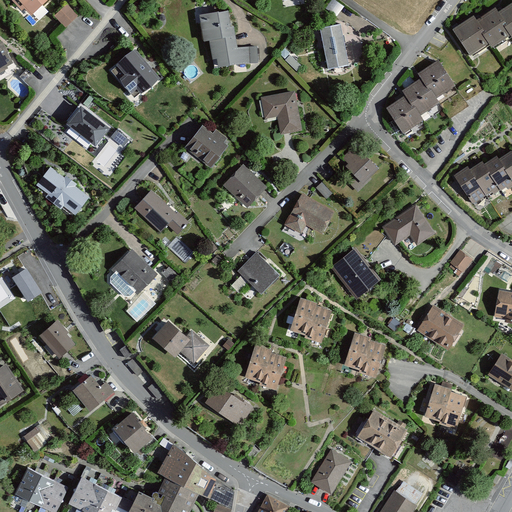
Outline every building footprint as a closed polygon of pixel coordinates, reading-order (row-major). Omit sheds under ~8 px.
[(48,0),(16,0),(31,16),(48,0)] [(78,16),(67,4),(54,16),(65,28),(78,16)] [(511,7),(498,16),(511,37),(511,7)] [(229,12),(199,19),(205,44),(208,44),(234,39),(229,12)] [(511,37),(498,16),(496,12),(477,24),(491,47),(494,52),(511,40),(511,37)] [(477,24),(474,19),(455,31),(472,59),(491,47),(477,24)] [(340,27),(319,31),(327,72),(349,69),(340,27)] [(236,52),(234,39),(208,44),(213,74),(258,67),(255,49),(236,52)] [(0,75),(14,67),(1,46),(0,46),(0,75)] [(135,51),(109,73),(135,103),(161,81),(135,51)] [(440,66),(420,77),(423,83),(436,106),(457,94),(440,66)] [(423,83),(403,95),(405,99),(419,123),(439,111),(436,106),(423,83)] [(295,91),(261,98),(265,120),(277,117),(281,135),(303,131),(295,91)] [(405,99),(385,111),(401,139),(422,128),(419,123),(405,99)] [(110,129),(81,107),(67,125),(96,148),(110,129)] [(203,129),(185,152),(212,172),(229,149),(225,146),(228,142),(216,133),(214,137),(203,129)] [(111,138),(124,147),(129,141),(116,131),(111,138)] [(358,195),(380,172),(354,147),(339,163),(357,180),(350,188),(358,195)] [(511,155),(500,163),(511,182),(511,155)] [(511,182),(500,163),(498,160),(486,168),(503,195),(504,197),(511,191),(511,182)] [(486,168),(484,166),(470,175),(487,201),(489,204),(503,195),(486,168)] [(90,197),(51,167),(36,186),(75,216),(90,197)] [(244,168),(222,190),(247,214),(268,191),(244,168)] [(470,175),(468,172),(454,181),(473,210),(487,201),(470,175)] [(133,213),(161,238),(169,229),(177,237),(188,225),(151,193),(133,213)] [(336,215),(302,196),(284,229),(302,239),(307,230),(323,238),(336,215)] [(415,208),(381,230),(395,250),(411,241),(419,250),(437,238),(415,208)] [(135,295),(138,298),(159,277),(131,249),(108,272),(113,277),(108,284),(127,303),(135,295)] [(448,265),(460,275),(474,259),(462,249),(448,265)] [(355,251),(329,270),(354,303),(380,284),(355,251)] [(280,278),(255,254),(235,274),(260,298),(280,278)] [(44,285),(32,272),(27,277),(21,270),(3,286),(20,306),(44,285)] [(511,295),(499,294),(493,324),(511,327),(511,295)] [(315,309),(316,306),(300,302),(291,334),(306,339),(315,309)] [(466,328),(433,308),(417,334),(449,354),(466,328)] [(322,347),(331,314),(315,309),(306,339),(306,342),(322,347)] [(77,344),(58,322),(39,338),(57,360),(77,344)] [(186,341),(168,325),(153,342),(176,362),(181,356),(196,368),(213,348),(193,332),(186,341)] [(370,344),(371,340),(354,336),(345,368),(361,373),(370,344)] [(377,381),(386,348),(370,344),(361,373),(360,376),(377,381)] [(273,352),(254,347),(243,382),(262,388),(271,356),(273,352)] [(288,362),(271,356),(262,388),(260,392),(277,397),(288,362)] [(511,393),(511,362),(502,357),(488,379),(511,394),(511,393)] [(0,406),(24,389),(5,364),(0,367),(0,406)] [(114,392),(107,383),(101,388),(91,376),(73,392),(91,412),(114,392)] [(240,430),(254,408),(215,383),(201,405),(240,430)] [(441,424),(450,392),(434,387),(424,420),(441,424)] [(466,400),(450,395),(441,424),(440,428),(456,433),(466,400)] [(375,413),(358,440),(392,461),(408,433),(375,413)] [(155,441),(133,415),(115,431),(136,456),(155,441)] [(38,430),(27,432),(31,448),(42,445),(38,430)] [(214,511),(230,511),(233,493),(173,445),(158,474),(166,478),(198,494),(218,504),(214,511)] [(258,452),(252,447),(246,455),(252,460),(258,452)] [(352,465),(331,452),(310,486),(332,499),(352,465)] [(57,511),(68,488),(27,469),(14,496),(49,511),(57,511)] [(457,489),(462,479),(451,473),(446,483),(457,489)] [(116,511),(124,498),(81,477),(67,505),(81,511),(116,511)] [(189,511),(198,494),(166,478),(154,500),(139,493),(130,511),(189,511)] [(401,482),(381,511),(414,511),(424,497),(401,482)] [(268,495),(259,511),(287,511),(290,506),(268,495)]
